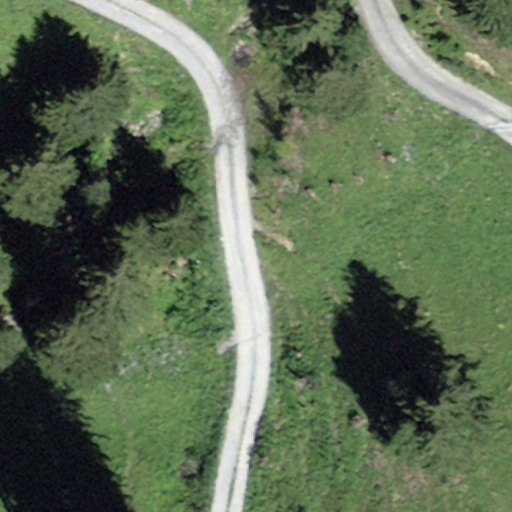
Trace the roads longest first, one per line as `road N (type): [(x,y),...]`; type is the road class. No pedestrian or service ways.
road 1 (track): [(225,511),(252,327),(218,97),(200,59),(162,28),(101,0)]
road 2 (track): [(374,0),(392,46),(511,129)]
